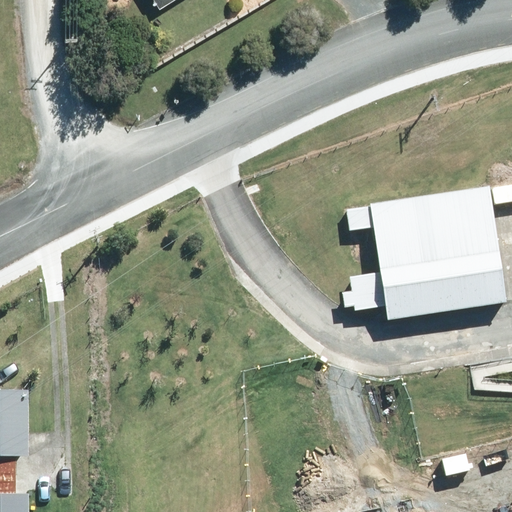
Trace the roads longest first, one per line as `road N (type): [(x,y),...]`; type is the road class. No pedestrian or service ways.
road 1 (tertiary): [(511,21),(387,53),(101,189)]
road 2 (unclassified): [(101,189),(53,62),(44,0)]
